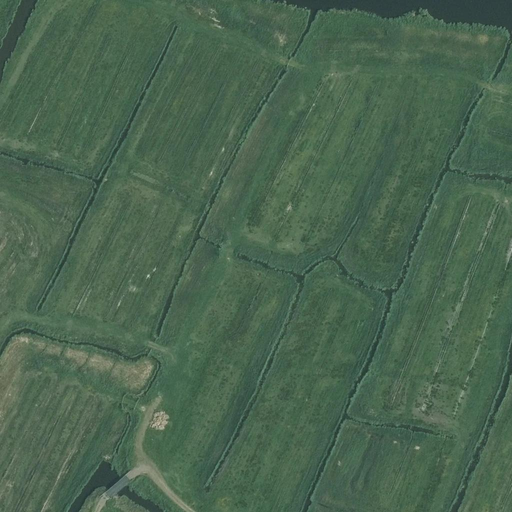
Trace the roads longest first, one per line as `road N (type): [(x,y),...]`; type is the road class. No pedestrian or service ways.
road 1 (track): [(144,465),(140,433),(177,364),(169,352),(20,313)]
road 2 (track): [(192,511),(144,465),(95,511)]
